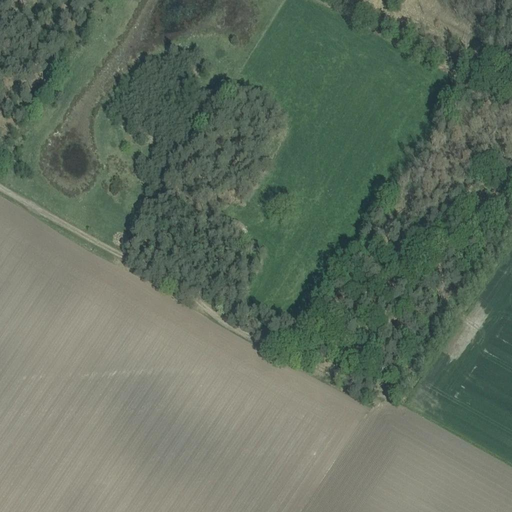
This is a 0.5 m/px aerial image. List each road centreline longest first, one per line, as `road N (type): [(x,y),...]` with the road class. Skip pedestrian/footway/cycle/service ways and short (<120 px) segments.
road 1 (track): [(389,391),(333,373),(0,186)]
road 2 (track): [(511,88),(353,0)]
